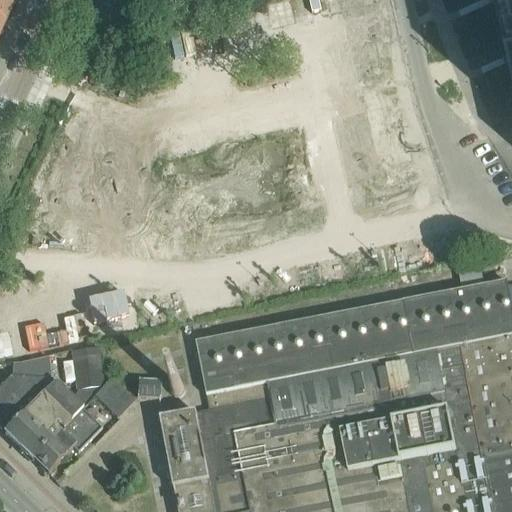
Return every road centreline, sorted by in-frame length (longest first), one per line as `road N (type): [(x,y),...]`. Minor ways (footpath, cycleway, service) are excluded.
road 1 (residential): [(511,214),(463,193),(436,141),(396,0)]
road 2 (residential): [(0,129),(59,0)]
